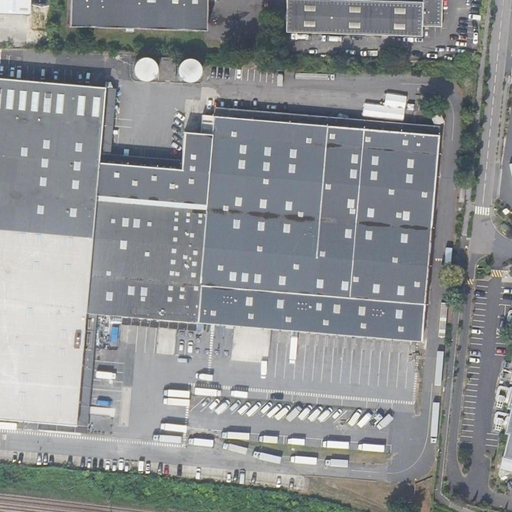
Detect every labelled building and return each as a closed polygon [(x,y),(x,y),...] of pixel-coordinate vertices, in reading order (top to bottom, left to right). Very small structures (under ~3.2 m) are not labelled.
[(0,0),(0,13),(30,15),(30,0),(0,0)] [(69,0),(69,26),(125,28),(125,31),(132,31),(132,28),(204,30),(205,0),(69,0)] [(423,3),(359,1),(358,0),(286,0),(286,32),(422,36),(422,26),(441,27),(442,0),(423,0),(423,2),(423,3)] [(176,74),(195,82),(203,62),(183,55),(176,74)] [(136,78),(159,77),(159,70),(168,70),(167,63),(160,64),(159,56),(135,58),(136,78)] [(453,139),(230,120),(219,119),(217,138),(201,137),(199,163),(198,171),(112,164),(102,163),(108,87),(0,78),(0,418),(42,422),(80,425),(89,314),(99,315),(137,318),(212,324),(435,342),(453,139)] [(114,87),(108,87),(102,163),(112,164),(112,156),(118,88),(114,87)] [(443,118),(448,131),(457,127),(452,114),(443,118)] [(453,133),(230,115),(230,120),(453,139),(453,133)] [(199,163),(112,156),(112,164),(198,171),(199,163)] [(496,273),(497,264),(489,263),(488,273),(496,273)] [(99,315),(89,314),(80,425),(90,426),(99,315)] [(212,324),(137,318),(136,327),(211,333),(212,324)] [(511,467),(511,354),(499,465),(511,467)] [(42,422),(42,430),(89,434),(90,426),(80,425),(42,422)]
